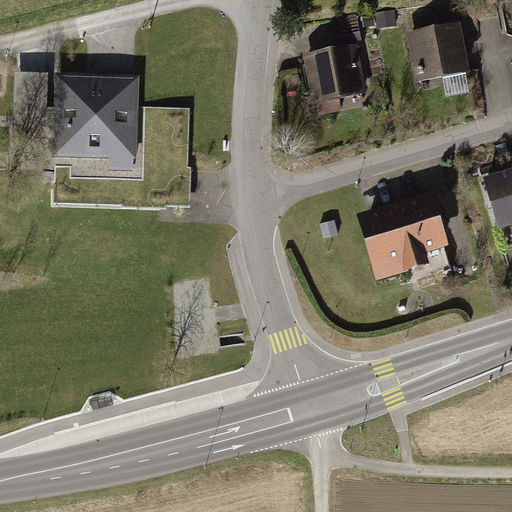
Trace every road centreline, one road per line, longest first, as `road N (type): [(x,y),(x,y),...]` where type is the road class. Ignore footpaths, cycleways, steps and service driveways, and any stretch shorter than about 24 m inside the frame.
road 1 (tertiary): [(0,479),(309,410)]
road 2 (residential): [(511,126),(255,197)]
road 3 (residential): [(309,410),(255,197)]
road 4 (tertiary): [(309,410),(511,342)]
road 5 (residential): [(255,197),(250,115),(260,0)]
road 6 (residential): [(192,0),(0,46)]
